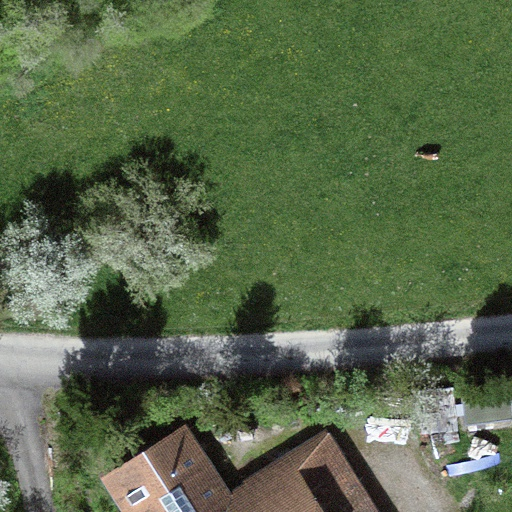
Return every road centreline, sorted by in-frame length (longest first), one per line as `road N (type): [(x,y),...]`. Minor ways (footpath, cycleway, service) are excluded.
road 1 (unclassified): [(0,360),(91,361),(511,326)]
road 2 (track): [(13,363),(34,511)]
